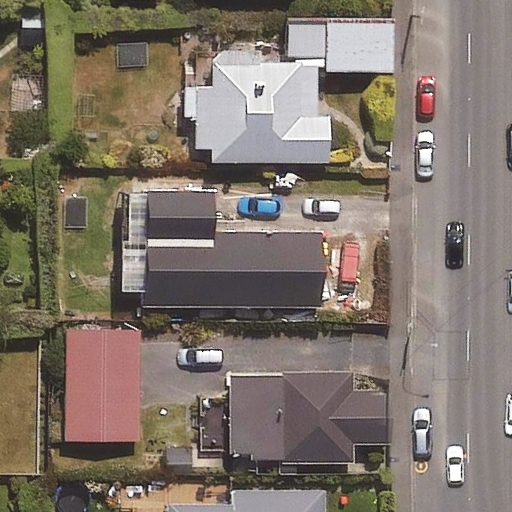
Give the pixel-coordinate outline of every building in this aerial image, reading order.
[(16,18),(18,107),(42,106),(40,17),(16,18)] [(389,74),(389,26),(286,26),(286,65),(247,65),(247,50),(211,50),(210,86),(181,86),(181,145),(205,145),(205,162),(321,162),(322,120),(313,120),(313,74),(389,74)] [(203,192),(136,195),(138,248),(116,248),(117,295),(141,294),(142,309),(317,303),(315,231),(205,235),(203,192)] [(181,354),(135,354),(135,330),(61,329),(60,442),(134,442),(134,376),(181,376),(181,354)] [(275,459),(275,465),(350,463),(350,445),(387,444),(385,389),(342,390),(342,373),(225,376),(227,455),(246,454),(247,460),(275,459)] [(227,493),(227,507),(166,507),(166,511),(320,511),(321,494),(227,493)]
